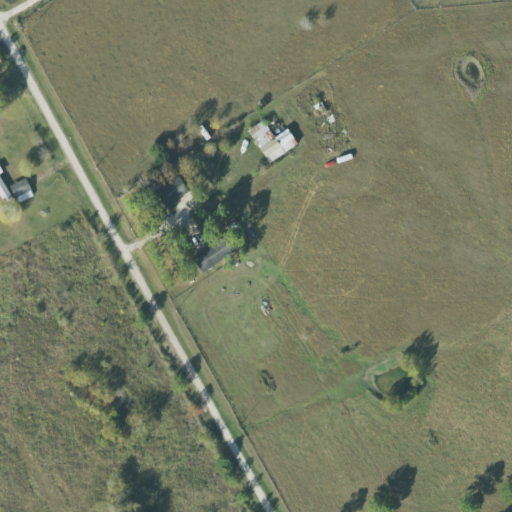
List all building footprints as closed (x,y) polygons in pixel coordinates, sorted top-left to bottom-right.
[(302,144),(292,128),(277,137),(267,120),(252,129),(272,163),(302,144)] [(202,151),(193,136),(180,144),(188,159),(202,151)] [(17,198),(0,164),(0,192),(6,204),(17,198)] [(193,192),(186,177),(161,188),(169,204),(193,192)] [(21,202),(37,196),(30,178),(14,184),(21,202)] [(231,235),(199,256),(209,272),(241,250),(231,235)]
